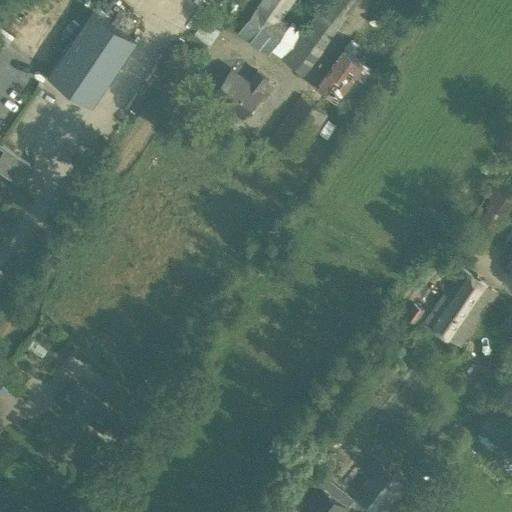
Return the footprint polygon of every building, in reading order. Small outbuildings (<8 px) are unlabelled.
[(273,48),(285,56),(302,33),(282,18),(294,0),(262,0),(239,33),(269,54),(273,48)] [(327,0),(326,2),(323,0),(316,0),(312,7),(318,12),(313,19),(330,32),(335,35),(360,0),(327,0)] [(7,7),(0,15),(0,27),(9,34),(22,18),(7,7)] [(48,75),(91,104),(134,40),(91,11),(48,75)] [(313,19),(302,33),(285,56),(284,58),(301,70),(330,32),(313,19)] [(361,54),(366,47),(354,37),(319,81),(342,99),(372,63),(361,54)] [(257,68),(249,79),(232,67),(212,94),(242,116),(257,96),(263,100),(275,84),(269,79),(270,78),(257,68)] [(297,156),(327,114),(301,95),(271,138),(297,156)] [(263,146),(252,139),(247,146),(258,153),(263,146)] [(7,145),(0,158),(0,167),(25,180),(36,160),(7,145)] [(511,187),(498,179),(483,203),(506,217),(511,207),(511,187)] [(500,294),(462,267),(425,321),(463,348),(500,294)] [(414,303),(405,315),(415,323),(424,310),(414,303)] [(511,309),(497,328),(511,340),(511,309)] [(73,379),(59,400),(119,442),(129,429),(121,423),(140,397),(116,380),(106,394),(107,394),(103,400),(73,379)] [(377,511),(378,511),(403,481),(380,464),(356,494),(377,511)] [(320,485),(302,507),(308,511),(342,511),(354,497),(327,476),(323,481),(320,485)]
